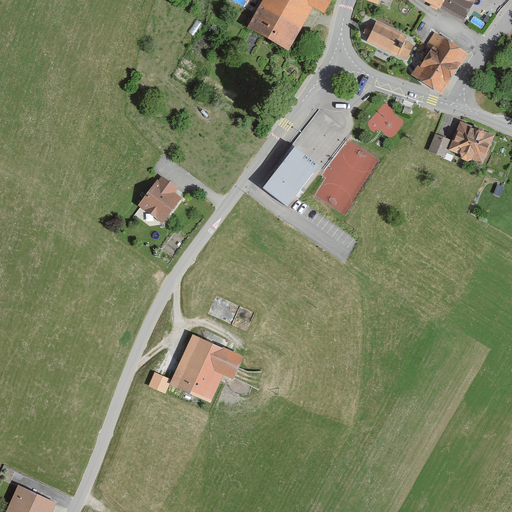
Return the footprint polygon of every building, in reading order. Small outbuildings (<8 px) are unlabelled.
[(333,0),(242,0),(249,3),(250,0),(264,0),(249,29),(291,52),(313,11),(324,17),(333,0)] [(478,0),(423,0),(443,10),(447,4),(470,16),(478,0)] [(407,37),(378,26),(369,48),(407,63),(413,48),(404,45),(407,37)] [(468,57),(435,37),(428,48),(435,52),(422,73),(428,76),(423,84),(444,96),(468,57)] [(496,142),(463,127),(451,155),(484,170),(496,142)] [(451,137),(435,131),(428,149),(444,155),(451,137)] [(316,178),(290,160),(267,193),(288,208),(295,198),(300,201),(316,178)] [(178,191),(162,180),(142,209),(164,225),(181,200),(175,196),(178,191)] [(243,363),(191,341),(170,390),(211,407),(223,378),(234,383),(243,363)] [(149,384),(165,391),(171,376),(155,370),(149,384)] [(52,511),(55,507),(19,491),(9,511),(52,511)]
